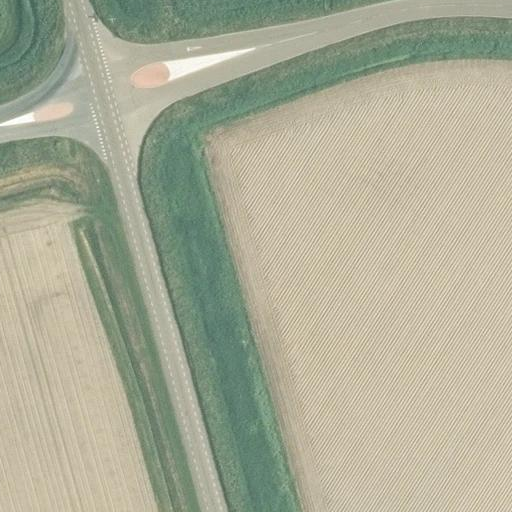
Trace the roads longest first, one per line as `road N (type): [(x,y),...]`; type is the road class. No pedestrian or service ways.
road 1 (tertiary): [(211,511),(97,94)]
road 2 (tertiary): [(511,4),(407,7),(97,94)]
